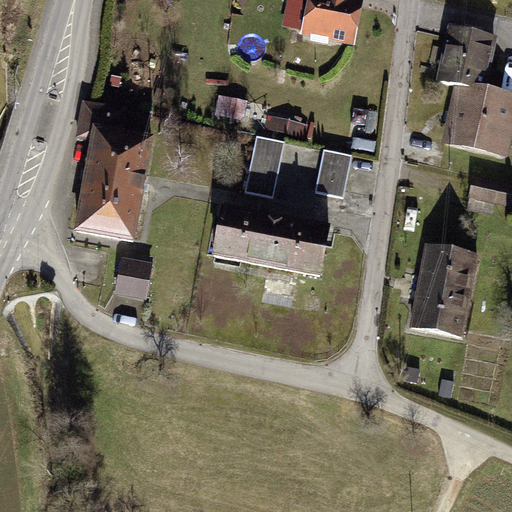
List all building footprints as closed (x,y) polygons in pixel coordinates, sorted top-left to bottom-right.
[(364,2),(354,0),(311,0),(306,33),(314,35),(313,42),(331,45),(332,38),(356,43),(364,2)] [(460,87),(485,92),(496,39),(454,30),(443,84),(460,87)] [(502,155),(508,125),(511,125),(511,97),(485,92),(460,87),(448,144),(502,155)] [(224,96),(220,115),(247,121),(252,103),(224,96)] [(127,112),(85,105),(79,139),(95,142),(79,233),(135,243),(153,143),(123,138),(127,112)] [(269,120),(269,132),(302,134),(303,121),(269,120)] [(288,143),(258,137),(246,195),(276,201),(288,143)] [(354,158),(326,152),(317,195),(345,201),(354,158)] [(511,188),(473,180),(469,199),(511,207),(511,188)] [(332,230),(224,209),(214,258),(323,279),(332,230)] [(479,257),(429,248),(414,331),(463,340),(479,257)] [(152,268),(124,263),(118,294),(147,299),(152,268)]
